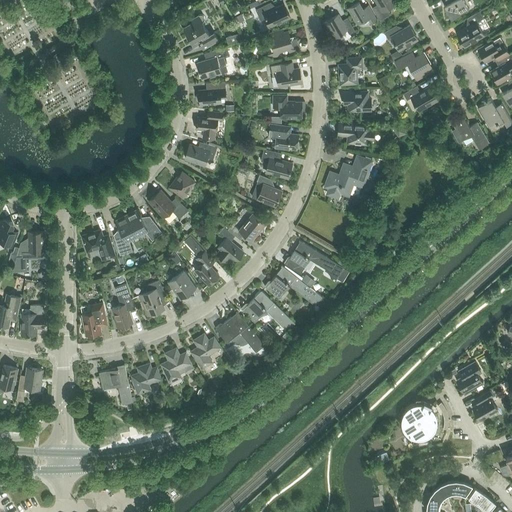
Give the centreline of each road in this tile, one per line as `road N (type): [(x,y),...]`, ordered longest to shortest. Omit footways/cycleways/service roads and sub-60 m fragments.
road 1 (residential): [(63,348),(132,338),(187,315),(243,274),(283,222),(305,174),(317,111),(301,7)]
road 2 (tertiary): [(224,421),(271,390),(511,173)]
road 3 (residential): [(66,210),(127,187),(166,139),(174,79),(143,1)]
road 4 (tertiary): [(63,470),(140,460),(224,421)]
road 5 (tertiary): [(224,421),(125,450),(63,454)]
road 6 (residential): [(63,348),(66,210)]
